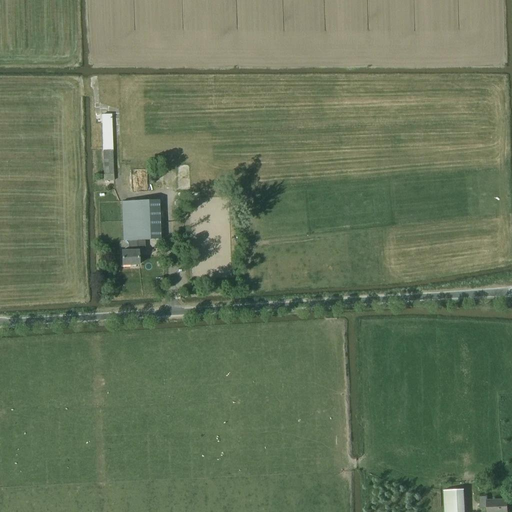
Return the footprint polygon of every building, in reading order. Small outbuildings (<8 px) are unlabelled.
[(112,115),(102,115),(104,181),(114,181),(112,115)] [(137,250),(137,241),(161,240),(159,200),(121,202),(123,241),(129,241),(129,250),(137,250)] [(138,250),(137,250),(129,250),(122,251),(122,266),(139,265),(138,250)] [(443,490),(443,511),(463,511),(463,489),(443,490)] [(507,511),(507,500),(488,501),(487,497),(480,497),(480,509),(487,509),(487,511),(507,511)]
